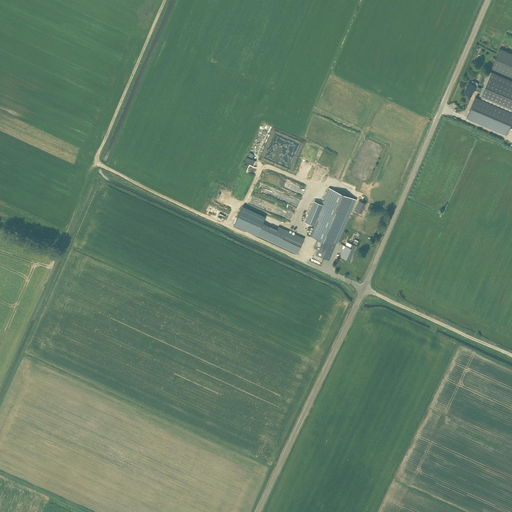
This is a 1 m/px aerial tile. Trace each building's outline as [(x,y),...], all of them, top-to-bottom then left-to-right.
[(511,53),(500,49),(499,51),(496,58),(492,68),(511,76),(511,53)] [(476,98),(468,116),(507,133),(511,122),(511,80),(492,72),(482,95),(480,100),(476,98)] [(481,93),(483,89),(477,87),(478,84),(478,83),(472,81),(471,84),(469,83),(464,93),(471,96),(474,90),(481,93)] [(324,171),(330,157),(324,154),(318,169),(324,171)] [(253,165),(255,161),(247,157),(245,162),(250,164),(253,165)] [(316,255),(329,260),(355,199),(329,187),(322,204),(314,201),(305,222),(313,226),(309,235),(319,240),(318,242),(316,242),(314,248),(318,249),(316,255)] [(359,200),(354,210),(360,213),(363,206),(364,207),(366,203),(359,200)] [(243,206),(234,225),(257,235),(262,223),(265,217),(243,206)] [(262,223),(257,235),(297,254),(304,239),(286,230),(278,226),(277,230),(262,223)] [(347,242),(341,256),(350,260),(356,246),(347,242)]
